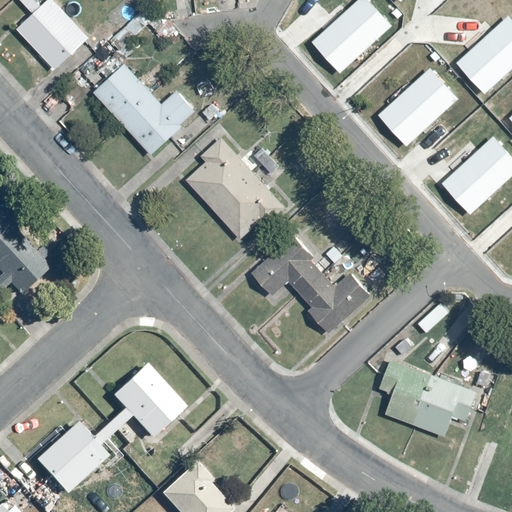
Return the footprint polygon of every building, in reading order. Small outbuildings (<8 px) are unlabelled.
[(47,0),(17,29),(55,69),(88,37),(52,0),(47,0)] [(368,0),(357,0),(311,42),(340,73),(392,26),(368,0)] [(511,18),(509,15),(456,62),(485,94),(511,70),(511,18)] [(124,63),(93,92),(150,153),(196,110),(176,90),(162,103),(124,63)] [(431,68),(379,114),(406,145),(458,99),(431,68)] [(511,156),(493,136),(441,184),(470,214),(511,175),(511,156)] [(205,161),(185,180),(240,240),(260,222),(264,226),(284,208),(221,138),(201,156),(205,161)] [(0,291),(11,281),(22,291),(49,265),(0,214),(0,291)] [(292,232),(248,273),(271,297),(288,282),(311,308),(307,312),(328,335),(371,296),(350,273),(335,287),(311,261),(315,257),(292,232)] [(441,333),(427,350),(438,359),(452,342),(441,333)] [(477,391),(390,360),(380,390),(392,394),(385,415),(445,436),(452,417),(466,422),(477,391)] [(78,420),(36,458),(67,491),(108,454),(100,444),(132,414),(152,436),(186,405),(146,362),(113,392),(124,405),(92,435),(78,420)] [(181,511),(226,511),(236,504),(212,476),(197,460),(162,491),(181,511)] [(9,511),(0,502),(0,511),(9,511)]
